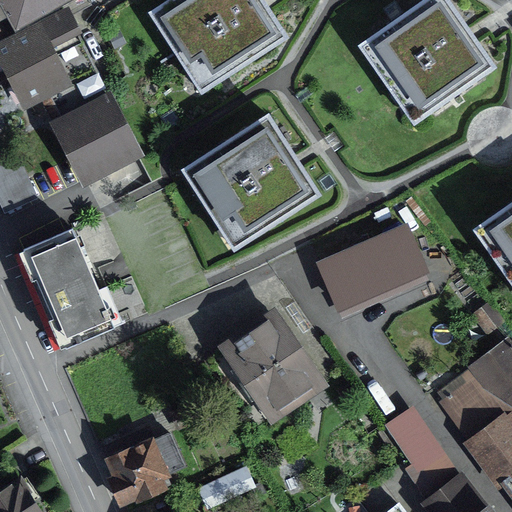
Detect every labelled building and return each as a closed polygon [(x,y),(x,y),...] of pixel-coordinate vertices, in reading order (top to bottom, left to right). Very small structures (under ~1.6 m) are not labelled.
[(0,0),(0,28),(7,24),(15,39),(84,0),(0,0)] [(291,44),(261,0),(176,0),(148,18),(203,101),(291,44)] [(493,67),(444,0),(424,0),(358,49),(413,125),(493,67)] [(82,39),(68,11),(15,39),(0,46),(0,70),(23,116),(73,91),(54,54),(82,39)] [(99,77),(77,88),(85,102),(106,91),(99,77)] [(146,160),(112,95),(50,127),(84,192),(146,160)] [(234,260),(323,203),(269,120),(181,177),(234,260)] [(39,198),(9,136),(0,140),(0,202),(6,214),(39,198)] [(511,202),(473,231),(511,284),(511,202)] [(61,346),(117,323),(74,220),(18,243),(61,346)] [(407,220),(317,258),(342,317),(432,279),(407,220)] [(330,382),(276,301),(217,341),(271,421),(330,382)] [(469,367),(433,395),(467,437),(463,439),(500,488),(504,484),(511,494),(511,340),(508,335),(467,365),(469,367)] [(421,499),(431,511),(502,511),(490,496),(486,499),(463,468),(459,470),(414,403),(386,422),(412,462),(405,467),(426,495),(421,499)] [(173,470),(187,463),(170,429),(155,436),(153,432),(106,455),(114,473),(109,475),(122,502),(136,495),(138,499),(173,482),(170,475),(174,473),(173,470)] [(208,509),(257,486),(247,465),(198,488),(208,509)] [(0,511),(44,511),(27,483),(24,485),(20,478),(15,481),(13,477),(0,485),(0,511)] [(368,511),(356,496),(334,511),(368,511)] [(408,511),(399,500),(383,511),(408,511)]
